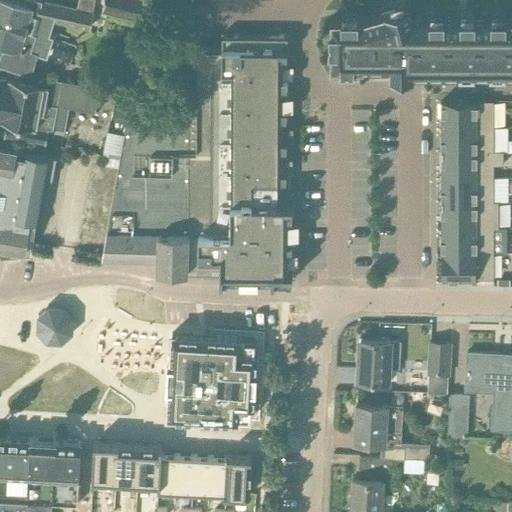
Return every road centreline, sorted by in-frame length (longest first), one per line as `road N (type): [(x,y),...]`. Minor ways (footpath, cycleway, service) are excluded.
road 1 (residential): [(324,302),(0,289)]
road 2 (residential): [(313,511),(324,302)]
road 3 (residential): [(337,302),(339,97)]
road 4 (residential): [(511,304),(337,302)]
